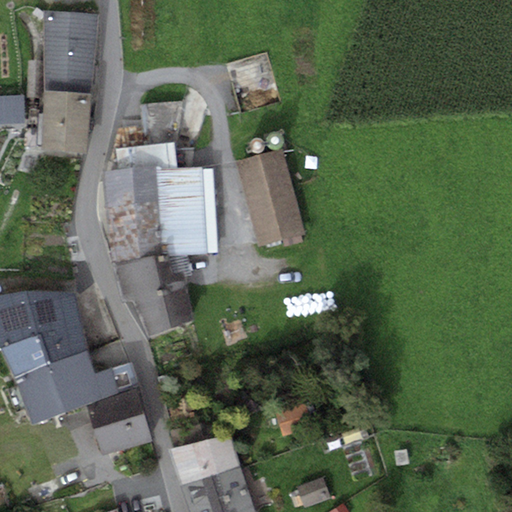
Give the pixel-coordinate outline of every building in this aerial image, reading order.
[(47,56),(49,98),(88,100),(90,44),(94,43),(95,18),(48,15),(47,56)] [(42,62),(31,62),(30,95),(41,95),(42,62)] [(22,98),(0,98),(0,119),(22,119),(22,98)] [(84,149),(88,100),(49,98),(48,113),(38,113),(37,127),(48,127),(47,146),(84,149)] [(124,177),(107,180),(117,263),(162,255),(162,252),(216,249),(213,204),(212,204),(210,171),(174,173),(183,101),(142,104),(145,127),(119,130),(113,156),(121,155),(153,149),(156,174),(124,177)] [(47,146),(48,127),(37,127),(37,145),(47,146)] [(277,137),(274,136),(271,137),(269,139),(268,141),(267,144),(268,146),(269,149),(271,151),(274,151),(277,151),(279,150),(281,148),(282,145),(282,143),(281,140),(279,138),(277,137)] [(260,139),(257,139),(255,139),(252,141),(251,143),(250,146),(251,149),(252,151),(254,153),(257,154),(260,153),(262,152),(264,150),(265,148),(265,145),(264,142),(263,140),(260,139)] [(124,177),(156,174),(153,149),(121,155),(124,177)] [(280,154),(241,164),(262,241),(300,231),(280,154)] [(165,255),(162,255),(117,263),(124,298),(141,295),(150,334),(190,319),(181,277),(170,279),(165,255)] [(31,296),(0,299),(0,334),(6,349),(39,337),(50,367),(83,353),(71,298),(31,296)] [(50,367),(39,337),(6,349),(20,376),(36,420),(64,409),(50,367)] [(83,353),(50,367),(64,409),(99,397),(137,385),(131,369),(93,380),(83,353)] [(136,393),(89,407),(98,436),(104,436),(109,451),(150,439),(136,393)] [(309,424),(303,406),(280,413),(286,432),(309,424)] [(174,433),(187,485),(237,468),(228,438),(203,444),(199,427),(174,433)] [(253,511),(245,484),(237,468),(187,485),(196,511),(253,511)] [(308,502),(326,495),(321,481),(308,486),(310,490),(304,492),(308,502)]
